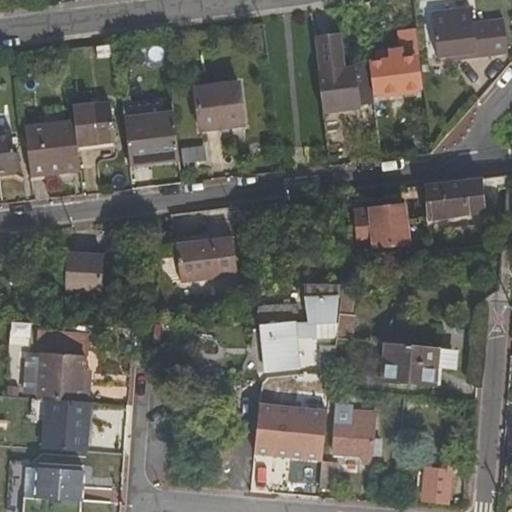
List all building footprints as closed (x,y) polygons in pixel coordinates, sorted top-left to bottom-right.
[(489,21),(473,23),(471,9),(432,14),(437,58),(456,55),(457,62),(493,58),(489,21)] [(342,32),(317,35),(321,70),(318,70),(324,116),(361,110),(358,86),(372,84),(370,65),(346,68),(342,32)] [(423,88),(419,57),(370,63),(370,65),(372,84),(374,94),(423,88)] [(201,132),(244,127),(240,84),(196,90),(201,132)] [(77,147),(95,145),(95,143),(115,141),(110,105),(73,109),(74,122),(77,147)] [(180,162),(174,112),(123,119),(129,167),(180,162)] [(24,128),(30,178),(81,172),(77,147),(74,122),(24,128)] [(0,175),(18,173),(12,132),(0,133),(0,175)] [(181,146),(182,164),(205,162),(204,145),(181,146)] [(427,220),(486,213),(483,193),(507,191),(509,175),(498,176),(423,185),(427,220)] [(405,217),(404,203),(368,207),(372,250),(405,247),(402,217),(405,217)] [(181,282),(238,275),(233,236),(177,243),(181,282)] [(64,291),(100,294),(103,256),(68,253),(64,291)] [(339,285),(304,285),(306,322),(263,326),(268,374),(300,371),(297,341),(318,338),(317,328),(334,327),(338,289),(339,285)] [(445,346),(472,349),(474,322),(448,319),(445,346)] [(11,322),(10,343),(29,344),(30,323),(11,322)] [(382,383),(436,388),(440,348),(385,344),(382,383)] [(46,399),(89,403),(91,383),(85,382),(86,357),(42,354),(38,399),(46,399)] [(43,449),(86,452),(90,403),(89,403),(46,399),(43,449)] [(377,414),(352,412),(353,405),(337,403),(334,453),(381,457),(382,440),(375,439),(377,414)] [(338,492),(341,463),(322,462),(319,490),(338,492)] [(22,511),(81,511),(84,473),(26,468),(22,511)] [(424,494),(449,497),(451,474),(426,472),(424,494)]
